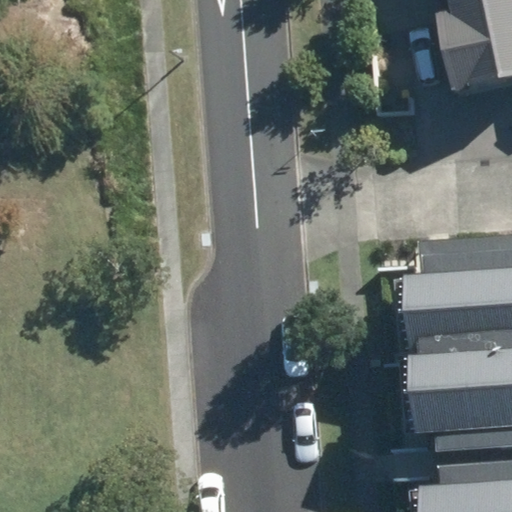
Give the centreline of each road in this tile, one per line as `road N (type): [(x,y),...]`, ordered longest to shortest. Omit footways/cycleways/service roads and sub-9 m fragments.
road 1 (residential): [(269,511),(247,157)]
road 2 (residential): [(247,157),(343,177),(511,175)]
road 3 (residential): [(247,157),(238,0)]
